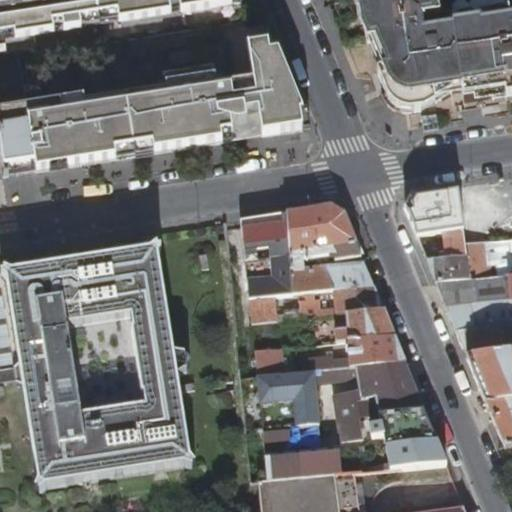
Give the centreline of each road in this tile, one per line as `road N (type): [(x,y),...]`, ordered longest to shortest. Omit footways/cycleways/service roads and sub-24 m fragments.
road 1 (residential): [(356,175),(490,511)]
road 2 (residential): [(221,198),(247,440)]
road 3 (residential): [(0,231),(221,198)]
road 4 (residential): [(288,0),(356,175)]
road 5 (residential): [(356,175),(511,150)]
road 6 (residential): [(221,198),(356,175)]
